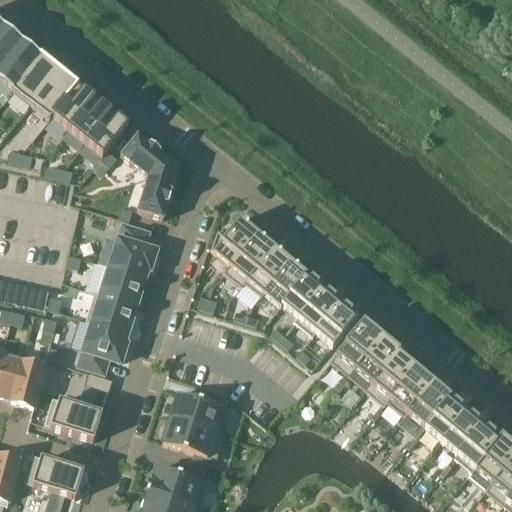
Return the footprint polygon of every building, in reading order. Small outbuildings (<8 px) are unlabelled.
[(3,30),(0,34),(0,72),(22,45),(3,30)] [(22,45),(0,72),(0,84),(12,95),(41,60),(40,59),(40,60),(22,45)] [(41,60),(12,95),(30,109),(59,74),(58,74),(57,74),(41,61),(42,61),(41,60)] [(59,74),(30,109),(49,125),(51,122),(50,121),(76,89),(76,88),(75,89),(59,76),(60,75),(59,74)] [(76,89),(50,121),(51,122),(67,135),(93,103),(77,90),(77,89),(76,89)] [(93,103),(67,135),(84,148),(109,116),(93,103)] [(109,116),(84,148),(101,163),(127,131),(109,116)] [(137,139),(120,160),(147,182),(179,173),(159,157),(150,148),(149,149),(137,139)] [(9,156),(6,165),(18,168),(20,158),(9,156)] [(107,156),(100,165),(109,173),(116,163),(107,156)] [(20,158),(18,168),(30,171),(32,161),(20,158)] [(48,171),(46,181),(58,183),(60,173),(48,171)] [(60,173),(58,183),(70,186),(72,176),(60,173)] [(147,182),(136,216),(162,224),(167,209),(168,209),(171,197),(179,173),(147,182)] [(120,212),(117,223),(128,227),(132,215),(120,212)] [(217,236),(210,255),(228,270),(229,271),(256,239),(247,231),(248,230),(245,228),(245,229),(239,224),(224,242),(217,236)] [(110,271),(109,272),(144,283),(147,273),(149,274),(155,256),(142,252),(147,237),(123,230),(110,271)] [(228,270),(222,278),(241,293),(244,289),(243,288),(273,252),(264,245),(264,244),(262,242),(261,243),(256,239),(229,271),(228,270)] [(273,252),(243,288),(244,289),(260,303),(263,299),(262,299),(289,266),(280,259),(281,258),(279,256),(278,257),(273,252)] [(69,260),(66,272),(78,275),(80,263),(69,260)] [(289,266),(262,299),(263,299),(280,313),(281,311),(281,310),(306,280),(297,272),(295,270),(289,266)] [(96,297),(96,298),(135,311),(144,283),(109,272),(110,271),(105,270),(96,297)] [(306,280),(281,310),(281,311),(297,324),(323,294),(306,280)] [(297,324),(293,327),(312,342),(315,339),(314,338),(339,308),(323,294),(297,324)] [(94,297),(85,326),(92,328),(92,327),(126,338),(135,311),(96,298),(96,297),(94,297)] [(201,301),(197,313),(205,315),(208,304),(201,301)] [(49,302),(46,314),(58,316),(61,305),(49,302)] [(208,304),(205,315),(212,318),(216,306),(208,304)] [(339,308),(314,338),(315,339),(331,353),(357,322),(339,308)] [(1,314),(0,318),(0,325),(10,328),(13,316),(1,314)] [(13,316),(10,328),(22,331),(24,319),(13,316)] [(235,316),(233,324),(244,328),(247,320),(235,316)] [(247,320),(244,328),(256,331),(258,323),(247,320)] [(44,322),(42,334),(53,337),(56,325),(44,322)] [(92,328),(79,370),(103,377),(107,363),(120,367),(125,349),(123,348),(126,338),(92,327),(92,328)] [(362,327),(329,367),(347,382),(381,342),(362,327)] [(274,333),(269,339),(279,347),(284,341),(274,333)] [(284,341),(279,347),(288,355),(293,348),(284,341)] [(381,342),(347,382),(365,397),(396,359),(397,359),(399,357),(381,342)] [(63,357),(50,352),(47,363),(60,367),(63,357)] [(300,354),(295,361),(304,369),(310,362),(300,354)] [(3,355),(0,365),(0,401),(11,404),(23,367),(25,360),(4,355),(3,355)] [(396,359),(365,397),(383,412),(386,408),(385,408),(414,373),(412,372),(412,371),(412,370),(400,360),(399,360),(398,360),(397,359),(396,359)] [(11,404),(10,406),(33,412),(44,373),(23,367),(11,404)] [(414,373),(385,408),(386,408),(404,423),(407,419),(406,418),(432,388),(430,386),(430,385),(417,374),(417,375),(416,374),(416,375),(416,374),(416,375),(414,373)] [(88,377),(84,389),(108,397),(112,385),(88,377)] [(432,388),(406,418),(407,419),(424,433),(449,402),(447,401),(448,401),(447,400),(448,400),(447,400),(447,399),(435,389),(434,389),(433,389),(432,388)] [(169,417),(168,422),(219,439),(219,438),(227,413),(223,412),(225,405),(211,400),(208,408),(178,398),(175,407),(173,407),(170,418),(169,417)] [(449,402),(424,433),(440,447),(466,416),(449,402)] [(52,403),(43,430),(92,446),(101,419),(52,403)] [(466,416),(440,447),(456,460),(457,461),(482,430),(466,416)] [(165,439),(162,448),(193,458),(189,469),(202,474),(206,462),(215,465),(224,439),(219,438),(219,439),(168,422),(166,427),(167,428),(163,439),(165,439)] [(456,460),(453,463),(470,478),(499,444),(498,443),(482,430),(457,461),(456,460)] [(470,478),(467,481),(485,496),(511,463),(511,451),(500,441),(498,443),(499,444),(470,478)] [(0,508),(7,510),(18,466),(17,466),(0,461),(0,508)] [(33,461),(25,488),(74,503),(83,476),(33,461)] [(511,463),(485,496),(502,511),(511,499),(511,463)] [(152,480),(147,496),(196,511),(197,511),(198,511),(206,487),(199,485),(202,474),(189,469),(186,481),(157,472),(154,481),(152,480)] [(200,511),(198,511),(197,511),(196,511),(147,496),(141,511),(200,511)] [(511,511),(511,499),(502,511),(503,511),(511,511)]
